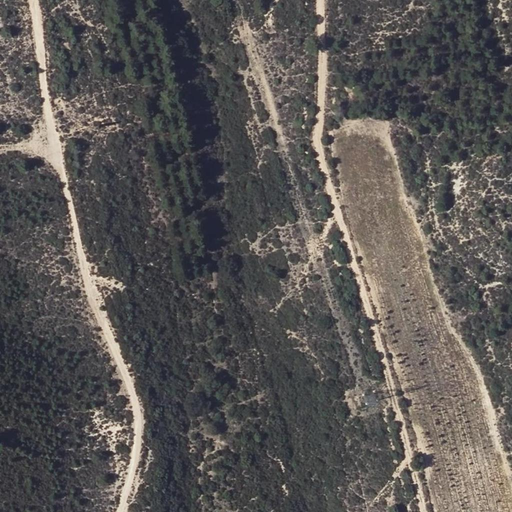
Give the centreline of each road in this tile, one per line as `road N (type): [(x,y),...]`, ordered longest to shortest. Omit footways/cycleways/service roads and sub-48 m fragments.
road 1 (track): [(320,0),(324,80),(314,148),(420,511)]
road 2 (track): [(33,0),(60,174),(134,423),(118,511)]
